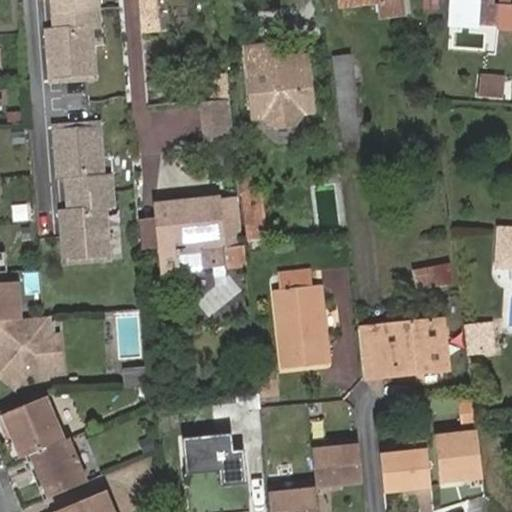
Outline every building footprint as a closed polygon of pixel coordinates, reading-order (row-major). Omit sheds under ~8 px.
[(44,0),(45,0),(53,0),(54,17),(100,13),(98,0),(44,0)] [(140,0),(143,20),(157,19),(154,0),(140,0)] [(339,0),(340,9),(378,6),(379,18),(404,16),(402,0),(339,0)] [(462,1),(460,24),(491,27),(493,4),(462,1)] [(499,3),(497,31),(511,31),(511,4),(499,3)] [(100,13),(54,17),(54,35),(46,35),(50,87),(98,83),(93,31),(101,31),(100,13)] [(151,64),(168,64),(168,36),(151,37),(151,64)] [(317,115),(311,52),(284,56),(282,42),(246,46),(253,122),(265,120),(275,129),(299,126),(307,116),(317,115)] [(333,60),(342,153),(357,152),(352,105),(355,105),(350,58),(333,60)] [(502,81),(477,78),(475,98),(500,101),(502,81)] [(231,142),(227,104),(211,105),(215,144),(231,142)] [(147,147),(196,147),(196,108),(147,108),(147,147)] [(101,127),(53,132),(58,184),(65,183),(67,200),(115,196),(114,179),(105,180),(101,127)] [(244,178),(247,211),(264,210),(261,177),(244,178)] [(115,196),(67,200),(68,216),(60,217),(64,269),(120,265),(115,196)] [(223,252),(244,251),(240,199),(155,206),(161,277),(225,272),(223,252)] [(511,232),(502,232),(499,270),(511,270),(511,232)] [(244,251),(223,252),(225,269),(225,272),(245,270),(244,251)] [(0,273),(11,273),(9,253),(0,253),(0,273)] [(415,275),(417,292),(453,285),(449,268),(415,275)] [(205,318),(245,299),(235,278),(195,297),(205,318)] [(0,320),(21,319),(18,284),(0,284),(0,320)] [(275,291),(283,370),(327,366),(319,287),(275,291)] [(63,370),(61,337),(53,338),(52,317),(42,317),(21,319),(0,320),(0,376),(13,387),(25,372),(63,370)] [(378,333),(383,381),(416,376),(415,371),(427,370),(428,375),(447,373),(442,325),(378,333)] [(493,350),(491,325),(464,327),(468,352),(493,350)] [(358,335),(364,382),(383,381),(378,333),(358,335)] [(149,385),(148,367),(122,369),(124,387),(149,385)] [(276,370),(257,372),(260,399),(278,397),(276,370)] [(47,401),(29,409),(6,418),(18,447),(24,463),(29,461),(66,445),(47,401)] [(18,447),(6,418),(2,420),(13,449),(18,447)] [(466,481),(485,479),(479,436),(444,439),(447,482),(466,481)] [(250,511),(245,453),(235,454),(233,437),(184,442),(190,511),(230,508),(229,511),(250,511)] [(363,484),(359,444),(328,446),(328,439),(306,440),(310,484),(311,489),(330,487),(330,483),(341,481),(342,486),(363,484)] [(419,491),(434,490),(429,442),(408,444),(409,452),(381,455),(385,495),(405,493),(406,487),(418,486),(419,491)] [(66,445),(29,461),(47,504),(89,486),(71,443),(66,445)] [(466,481),(447,482),(448,489),(467,487),(466,481)] [(269,496),(270,511),(312,511),(311,489),(310,484),(291,486),(292,494),(269,496)] [(114,511),(108,495),(63,511),(114,511)]
